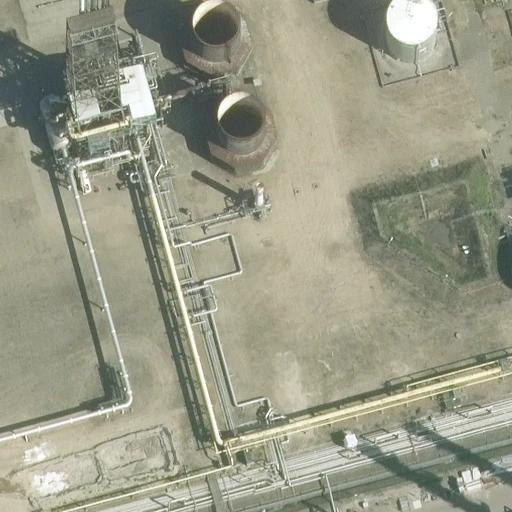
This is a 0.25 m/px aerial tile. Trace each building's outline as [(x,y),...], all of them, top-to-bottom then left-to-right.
[(202,51),(235,25),(215,0),(194,0),(174,16),(202,51)] [(383,55),(388,63),(396,71),(407,74),(418,72),(427,66),(433,56),(434,47),(432,38),(426,30),(419,24),(409,22),(400,24),(391,29),(386,36),(383,45),(383,55)] [(112,119),(141,112),(130,61),(100,68),(112,119)] [(202,99),(221,151),(271,132),(259,101),(246,106),(238,85),(202,99)] [(55,93),(63,119),(86,113),(78,86),(55,93)]
